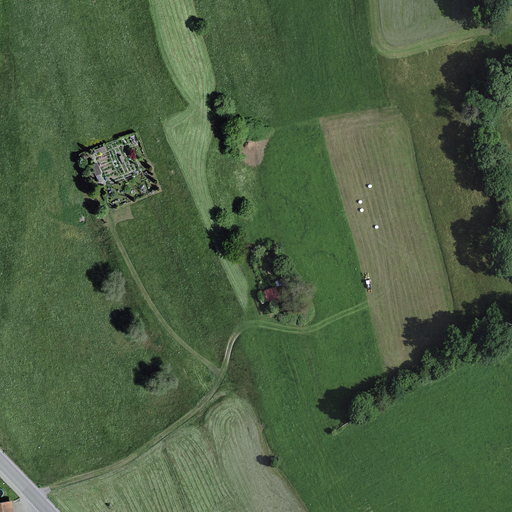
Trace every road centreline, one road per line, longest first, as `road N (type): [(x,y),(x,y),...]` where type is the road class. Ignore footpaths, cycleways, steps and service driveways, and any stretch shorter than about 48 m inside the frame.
road 1 (track): [(33,495),(128,460),(192,412),(216,386),(230,343),(245,327)]
road 2 (track): [(101,202),(154,308),(221,377)]
